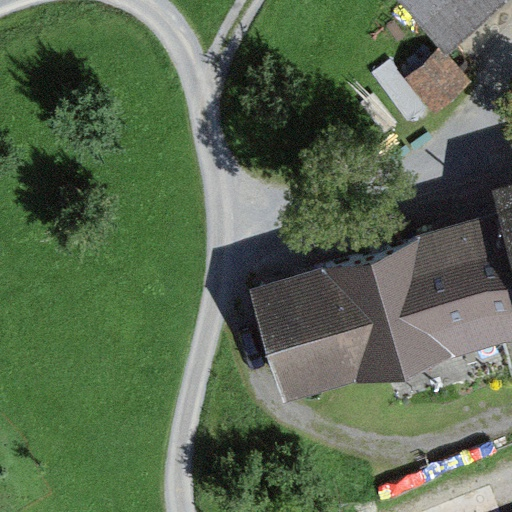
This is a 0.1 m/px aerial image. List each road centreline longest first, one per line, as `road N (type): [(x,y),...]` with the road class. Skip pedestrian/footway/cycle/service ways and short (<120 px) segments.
road 1 (track): [(204,104),(229,237),(182,458),(188,511)]
road 2 (track): [(511,104),(401,187),(304,224),(229,237)]
road 3 (track): [(204,104),(177,27),(146,0)]
